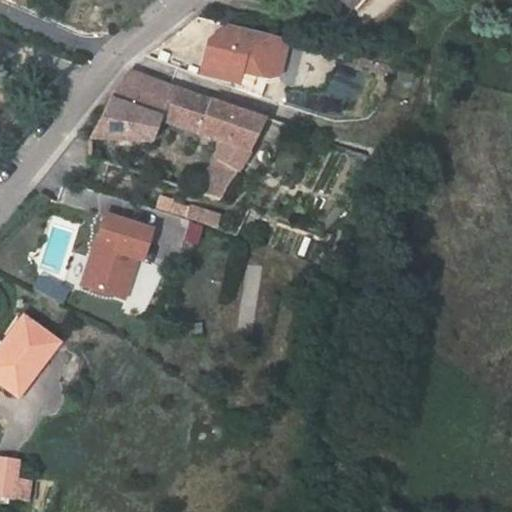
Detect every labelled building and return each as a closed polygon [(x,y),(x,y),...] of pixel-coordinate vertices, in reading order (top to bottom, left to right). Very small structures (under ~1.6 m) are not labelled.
[(329,0),(341,12),(353,0),(329,0)] [(268,78),(278,42),(220,27),(214,31),(210,45),(199,42),(190,75),(228,84),(231,73),(257,79),(268,78)] [(181,202),(216,212),(268,124),(123,72),(79,139),(154,168),(168,140),(205,154),(181,202)] [(178,244),(194,248),(200,227),(213,231),(218,214),(189,206),(178,244)] [(239,215),(233,232),(250,236),(255,218),(239,215)] [(79,285),(98,292),(105,272),(124,278),(131,259),(139,260),(147,231),(99,218),(79,285)] [(124,278),(105,272),(98,292),(118,297),(124,278)] [(16,321),(0,340),(0,388),(7,393),(23,372),(27,375),(49,347),(16,321)] [(14,468),(0,465),(0,502),(25,507),(28,488),(11,484),(14,468)]
